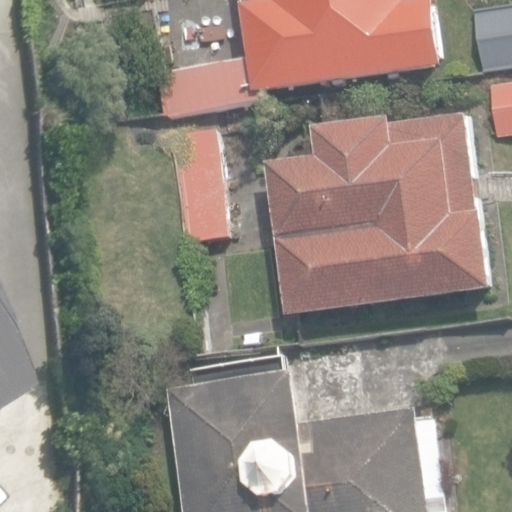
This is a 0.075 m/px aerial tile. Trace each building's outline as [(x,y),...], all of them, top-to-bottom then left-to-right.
[(265,95),(270,94),(452,70),(442,0),(429,2),(429,0),(252,0),(260,60),(265,95)] [(511,9),(479,13),(485,72),(511,68),(511,9)] [(271,104),(270,94),(265,95),(260,60),(166,75),(171,118),(271,104)] [(511,83),(494,86),(501,139),(511,137),(511,83)] [(275,166),(295,319),(501,292),(491,215),(486,215),(472,114),(397,123),(397,119),(320,129),(324,160),(275,166)] [(176,136),(191,244),(235,238),(219,130),(176,136)] [(450,511),(437,416),(425,418),(423,404),(311,419),(305,376),(294,378),(292,359),(196,371),(199,389),(175,392),(191,511),(450,511)] [(0,398),(10,392),(0,371),(0,398)]
